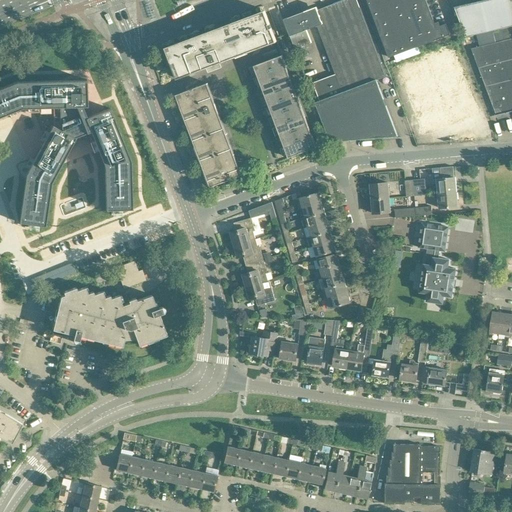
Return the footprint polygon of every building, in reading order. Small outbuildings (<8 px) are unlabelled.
[(302,12),(300,17),(301,16),(307,30),(311,28),(317,26),(335,74),(313,83),(320,101),(342,93),(342,92),(376,80),(385,76),(378,56),(356,0),(344,0),(318,10),(317,7),(305,11),(302,12)] [(436,28),(426,0),(367,0),(389,57),(450,34),(446,24),(436,28)] [(455,7),(466,37),(511,26),(511,3),(511,0),(489,0),(468,5),(468,4),(455,7)] [(156,17),(151,2),(145,4),(150,19),(156,17)] [(178,79),(277,42),(265,10),(207,32),(166,47),(178,79)] [(290,17),(284,19),(295,49),(312,43),(307,30),(301,16),(300,17),(294,19),(290,17)] [(505,40),(471,48),(496,115),(511,111),(511,26),(503,29),(505,40)] [(282,55),(254,66),(257,74),(259,73),(260,75),(258,76),(286,66),(282,55)] [(428,64),(408,71),(409,73),(410,73),(413,81),(412,82),(414,87),(416,91),(420,100),(419,100),(419,101),(420,103),(421,103),(424,111),(423,111),(425,116),(431,131),(430,131),(431,132),(431,133),(432,133),(471,118),(472,118),(472,117),(471,116),(465,101),(463,96),(460,88),(460,86),(459,85),(455,77),(456,76),(454,71),(452,67),(449,58),(448,56),(428,64)] [(286,66),(258,76),(261,84),(263,83),(264,85),(261,86),(262,87),(290,76),(286,66)] [(290,76),(262,87),(265,94),(267,93),(268,95),(265,96),(266,97),(294,86),(290,76)] [(16,82),(0,88),(0,116),(21,108),(53,107),(53,126),(52,125),(50,131),(41,131),(41,137),(47,137),(26,175),(19,222),(45,226),(51,182),(75,138),(75,137),(90,131),(104,166),(106,210),(132,209),(131,161),(109,108),(87,117),(82,106),(87,106),(86,80),(16,82)] [(320,101),(315,103),(330,143),(397,137),(376,80),(342,92),(342,93),(320,101)] [(242,175),(227,134),(207,83),(176,95),(211,187),(242,175)] [(294,86),(266,97),(268,104),(271,103),(271,105),(269,106),(269,107),(297,96),(294,86)] [(297,96),(269,107),(272,114),(274,113),(275,115),(273,116),(273,117),(301,106),(297,96)] [(301,106),(273,117),(276,124),(278,123),(279,125),(277,126),(277,127),(305,116),(301,106)] [(305,116),(277,127),(280,134),(282,134),(283,136),(280,136),(281,137),(309,127),(305,116)] [(309,127),(281,137),(283,144),(286,144),(286,146),(284,147),(285,147),(313,137),(309,127)] [(317,147),(313,137),(285,147),(287,155),(290,154),(290,156),(288,157),(288,158),(317,147)] [(456,192),(455,178),(454,178),(453,167),(441,168),(442,179),(438,179),(439,194),(456,192)] [(421,179),(413,180),(414,196),(423,195),(427,195),(425,179),(421,179)] [(414,196),(413,180),(405,181),(406,197),(414,196)] [(389,197),(388,183),(370,184),(372,199),(389,197)] [(322,202),(319,192),(296,199),(297,199),(300,208),(298,209),(299,209),(303,208),(322,202)] [(458,207),(456,192),(439,194),(440,208),(458,207)] [(390,212),(389,197),(372,199),(373,214),(390,212)] [(287,212),(283,198),(275,201),(279,214),(284,213),(287,212)] [(238,231),(231,233),(234,245),(255,239),(253,231),(256,230),(252,218),(270,213),(272,218),(277,217),(273,202),(272,202),(249,211),(250,211),(252,218),(234,223),(234,224),(236,223),(238,231)] [(325,212),(322,202),(303,208),(305,217),(325,212)] [(432,214),(431,206),(415,208),(416,216),(432,214)] [(416,216),(415,208),(409,208),(395,210),(396,218),(410,216),(416,216)] [(308,227),(327,221),(325,212),(305,217),(302,218),(305,228),(308,227)] [(311,236),(330,231),(327,221),(308,227),(311,236)] [(290,232),(287,222),(282,224),(285,233),(290,232)] [(428,301),(442,303),(443,304),(443,303),(444,296),(451,297),(452,297),(452,296),(453,286),(454,287),(455,279),(454,279),(456,270),(456,269),(455,269),(448,268),(449,261),(449,260),(448,260),(439,258),(440,250),(444,251),(445,251),(445,250),(448,228),(448,227),(447,227),(423,224),(423,223),(422,223),(422,224),(419,246),(419,247),(420,247),(435,250),(434,257),(433,257),(433,258),(432,265),(425,264),(424,264),(424,265),(423,274),(421,282),(422,283),(420,291),(420,292),(421,292),(428,293),(427,300),(427,301),(428,301)] [(333,241),(330,231),(311,236),(308,237),(311,247),(314,246),(333,241)] [(293,242),(290,232),(285,233),(287,243),(293,242)] [(255,239),(234,245),(238,257),(245,256),(247,263),(245,263),(246,264),(264,259),(260,245),(257,246),(255,239)] [(336,251),(333,241),(314,246),(316,256),(336,251)] [(295,251),(293,242),(287,243),(290,253),(295,251)] [(298,261),(295,251),(290,253),(293,263),(298,261)] [(339,264),(336,254),(317,259),(320,269),(339,264)] [(142,282),(138,271),(134,261),(116,268),(119,278),(123,289),(142,282)] [(250,273),(242,275),(246,288),(268,281),(266,273),(268,273),(264,261),(246,266),(247,271),(249,271),(250,273)] [(302,274),(299,264),(294,266),(297,276),(302,274)] [(323,278),(342,273),(339,264),(320,269),(323,278)] [(345,283),(342,273),(323,278),(320,279),(322,289),(345,283)] [(276,301),(270,281),(268,281),(246,288),(249,300),(257,298),(258,300),(256,300),(257,306),(276,301)] [(347,292),(345,283),(322,289),(325,299),(347,292)] [(166,335),(159,314),(164,312),(165,309),(164,308),(161,307),(156,309),(151,295),(136,301),(135,298),(121,303),(118,295),(111,298),(110,295),(104,297),(102,291),(94,294),(93,291),(87,293),(85,287),(77,290),(76,288),(63,292),(64,295),(61,296),(53,330),(74,335),(73,340),(74,343),(76,343),(79,341),(80,336),(122,346),(124,338),(135,337),(138,345),(166,335)] [(350,302),(347,292),(325,299),(328,309),(350,302)] [(313,313),(310,303),(305,305),(305,306),(303,306),(306,315),(313,313)] [(362,321),(366,308),(360,307),(357,321),(362,321)] [(372,309),(366,308),(362,321),(369,321),(370,321),(372,309)] [(499,333),(502,313),(493,311),(489,334),(492,335),(493,332),(499,333)] [(507,337),(511,314),(502,313),(499,333),(505,334),(505,337),(507,337)] [(306,335),(308,320),(301,320),(299,335),(306,335)] [(333,329),(334,320),(326,320),(324,335),(332,335),(333,329)] [(388,378),(391,358),(392,351),(399,352),(401,339),(402,331),(394,329),(392,345),(388,344),(387,349),(384,349),(382,360),(376,359),(376,358),(370,357),(369,361),(369,363),(374,364),(372,375),(388,378)] [(275,351),(278,333),(270,332),(269,335),(264,334),(263,338),(253,336),(250,353),(268,356),(268,350),(275,351)] [(60,344),(62,336),(52,334),(50,341),(52,342),(56,343),(60,344)] [(321,364),(325,339),(310,336),(308,346),(310,346),(309,352),(308,362),(308,365),(315,366),(315,363),(321,364)] [(369,361),(370,357),(373,337),(367,336),(365,345),(359,344),(358,349),(357,352),(350,351),(347,368),(361,370),(363,360),(369,361)] [(347,368),(350,351),(343,350),(345,339),(338,338),(332,337),(329,355),(335,355),(333,366),(347,368)] [(425,363),(427,350),(428,340),(422,338),(418,362),(425,363)] [(450,354),(451,346),(428,340),(427,350),(436,352),(450,354)] [(276,342),(275,351),(281,352),(280,358),(296,360),(298,345),(282,342),(276,342)] [(511,366),(511,358),(511,355),(499,354),(498,364),(511,366)] [(416,382),(419,363),(417,363),(415,361),(411,360),(410,365),(402,364),(400,379),(402,380),(402,382),(408,383),(409,381),(416,382)] [(445,386),(447,371),(424,367),(422,383),(430,384),(429,385),(436,386),(436,385),(445,386)] [(502,393),(505,371),(490,369),(487,391),(494,392),(493,394),(500,395),(501,393),(502,393)] [(0,436),(11,442),(21,423),(4,412),(0,409),(0,436)] [(304,449),(305,442),(293,439),(292,445),(297,446),(297,445),(300,445),(299,448),(304,449)] [(438,476),(439,446),(419,446),(419,444),(392,444),(392,452),(391,452),(390,460),(389,460),(389,468),(387,468),(387,475),(386,475),(386,484),(384,483),(384,503),(403,504),(403,502),(411,502),(411,503),(420,504),(434,504),(439,500),(439,484),(437,484),(438,476)] [(236,465),(240,449),(228,447),(224,463),(236,465)] [(249,468),(252,452),(240,449),(236,465),(249,468)] [(492,475),(495,452),(474,449),(471,472),(492,475)] [(261,471),(264,455),(252,452),(249,468),(261,471)] [(129,473),(132,457),(119,454),(116,470),(129,473)] [(273,474),(277,458),(264,455),(261,471),(273,474)] [(141,475),(144,460),(132,457),(129,473),(141,475)] [(285,476),(288,460),(277,458),(273,474),(285,476)] [(153,478),(157,462),(144,460),(141,475),(153,478)] [(297,479),(301,463),(288,460),(285,476),(297,479)] [(165,481),(168,465),(157,462),(153,478),(165,481)] [(309,482),(313,466),(301,463),(297,479),(309,482)] [(177,484),(181,468),(168,465),(165,481),(177,484)] [(321,484),(325,468),(313,466),(309,482),(321,484)] [(189,486),(193,470),(181,468),(177,484),(189,486)] [(201,489),(205,473),(193,470),(189,486),(201,489)] [(334,492),(338,474),(327,472),(323,489),(334,492)] [(367,499),(373,473),(365,472),(364,477),(360,476),(360,479),(356,496),(367,499)] [(214,492),(217,476),(205,473),(201,489),(214,492)] [(345,494),(349,477),(338,474),(334,492),(345,494)] [(356,496),(360,479),(349,477),(345,494),(356,496)] [(482,495),(484,484),(470,482),(469,493),(482,495)] [(98,499),(101,486),(85,483),(82,495),(98,499)] [(95,511),(98,499),(82,495),(79,508),(95,511)]
